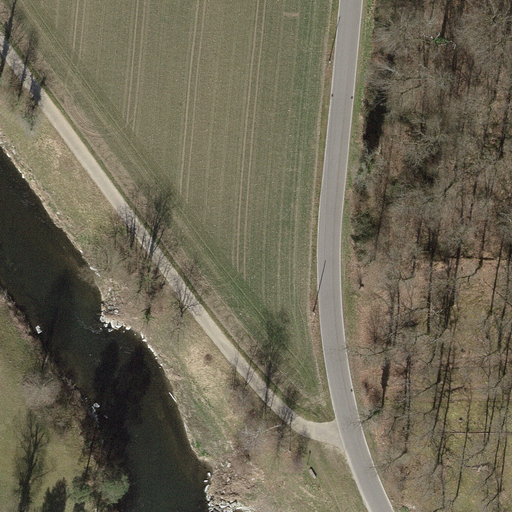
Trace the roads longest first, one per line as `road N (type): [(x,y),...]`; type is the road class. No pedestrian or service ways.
road 1 (track): [(0,41),(278,406),(320,433),(352,435)]
road 2 (residential): [(351,0),(328,254),(352,435),(384,511)]
